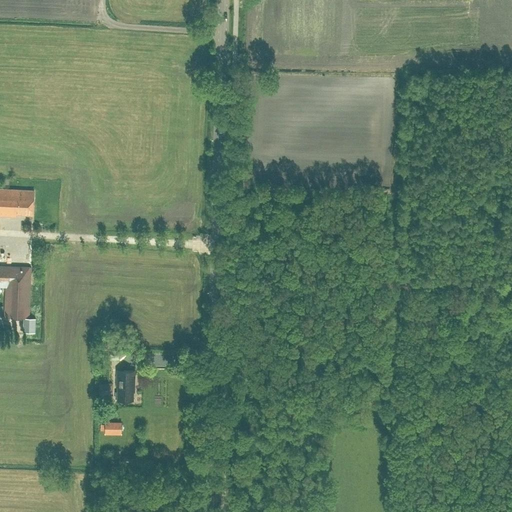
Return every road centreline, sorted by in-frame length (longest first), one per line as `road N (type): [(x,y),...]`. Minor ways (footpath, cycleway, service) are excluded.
road 1 (secondary): [(209,511),(222,0)]
road 2 (track): [(409,74),(399,501)]
road 3 (track): [(215,286),(511,285)]
